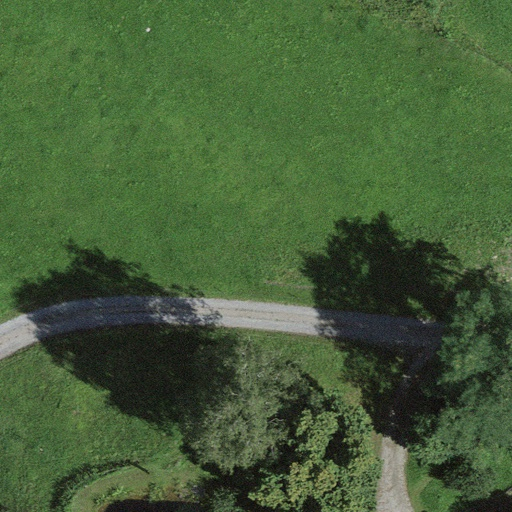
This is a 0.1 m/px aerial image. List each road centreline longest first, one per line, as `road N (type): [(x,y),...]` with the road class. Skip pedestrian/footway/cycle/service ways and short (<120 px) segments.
road 1 (track): [(0,344),(26,330),(119,315),(240,317),(511,344)]
road 2 (track): [(386,511),(400,430),(429,371),(466,343)]
